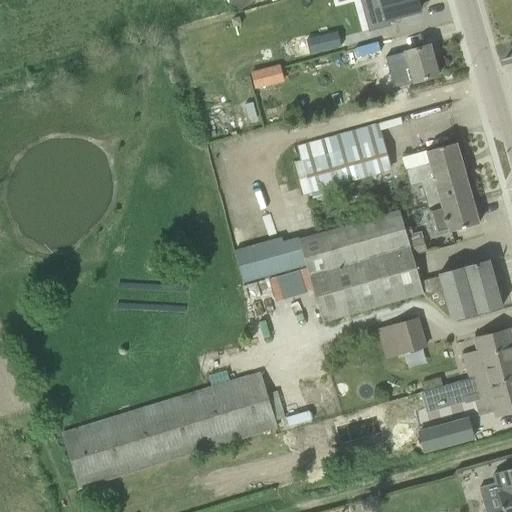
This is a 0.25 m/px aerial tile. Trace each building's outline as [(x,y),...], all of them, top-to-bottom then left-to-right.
[(387,19),(420,10),(417,0),(342,0),(346,13),(373,6),(377,21),(386,19),(387,19)] [(400,86),(438,76),(429,45),(391,56),(400,86)] [(283,80),(280,65),(252,73),(255,87),(283,80)] [(389,170),(380,140),(302,162),(310,192),(389,170)] [(462,168),(463,168),(456,143),(427,151),(430,163),(406,170),(410,186),(421,183),(428,208),(443,204),(443,207),(471,199),(462,168)] [(472,199),(471,199),(443,207),(443,204),(428,208),(436,236),(479,224),(472,199)] [(299,240),(323,322),(423,293),(452,320),(502,307),(489,260),(439,274),(440,276),(420,282),(399,211),(299,240)] [(281,238),(235,251),(244,282),(290,269),(281,238)] [(418,319),(394,326),(402,353),(426,347),(418,319)] [(496,416),(511,411),(511,342),(509,330),(476,339),(479,351),(464,355),(478,409),(493,405),(496,416)] [(278,392),(268,395),(261,373),(62,434),(78,488),(277,426),(276,421),(286,419),(278,392)] [(433,389),(443,386),(440,377),(431,380),(433,389)] [(468,418),(419,431),(424,451),(473,438),(468,418)] [(511,511),(511,468),(494,473),(499,493),(498,493),(503,511),(500,511),(511,511)]
